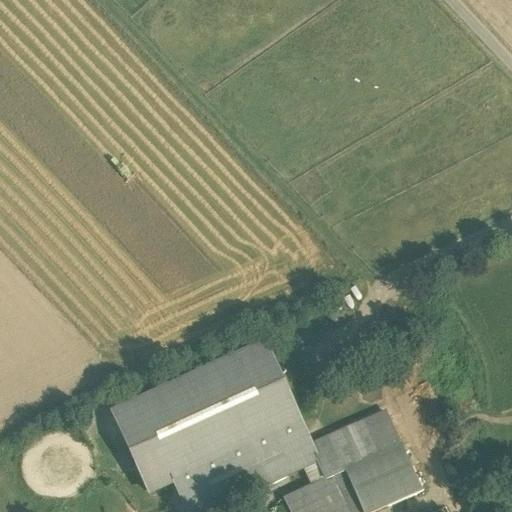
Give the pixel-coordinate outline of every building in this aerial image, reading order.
[(264,346),(113,415),(149,494),(174,482),(300,425),(264,346)] [(385,413),(310,447),(317,462),(326,482),(338,477),(344,474),(401,448),(385,413)] [(300,425),(174,482),(187,511),(207,511),(306,468),(317,462),(310,447),(300,425)] [(401,448),(344,474),(362,511),(382,511),(423,494),(401,448)] [(306,468),(315,488),(326,482),(317,462),(306,468)] [(293,498),(299,511),(345,511),(353,508),(338,477),(326,482),(315,488),(293,498)]
